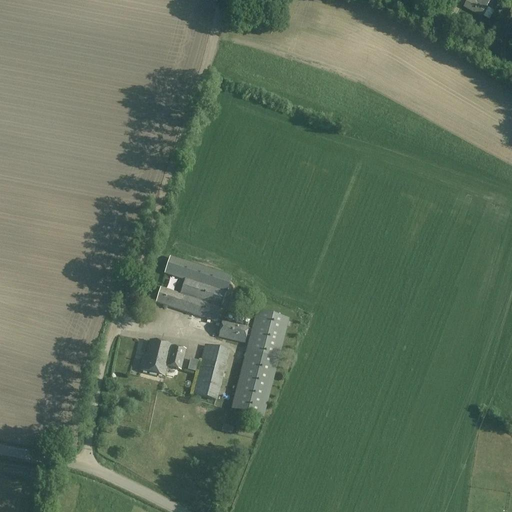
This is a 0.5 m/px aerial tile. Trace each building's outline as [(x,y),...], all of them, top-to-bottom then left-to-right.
[(436,0),(434,7),(441,10),(445,0),(436,0)] [(470,0),(469,0),(465,8),(481,17),(490,2),(487,0),(480,0),(478,4),(470,0)] [(227,293),(232,278),(170,258),(164,275),(183,281),(185,282),(186,280),(227,293)] [(227,294),(227,293),(186,280),(185,282),(181,295),(222,309),(227,294)] [(157,303),(217,323),(222,309),(181,295),(161,289),(157,303)] [(278,360),(289,320),(256,312),(246,351),(278,360)] [(222,322),(218,339),(245,345),(249,328),(222,322)] [(185,350),(172,347),(150,341),(146,357),(143,357),(140,371),(165,377),(167,367),(180,371),(185,350)] [(205,346),(193,395),(216,401),(228,352),(205,346)] [(246,351),(231,410),(264,419),(278,360),(246,351)] [(232,433),(234,428),(223,425),(222,431),(232,433)]
